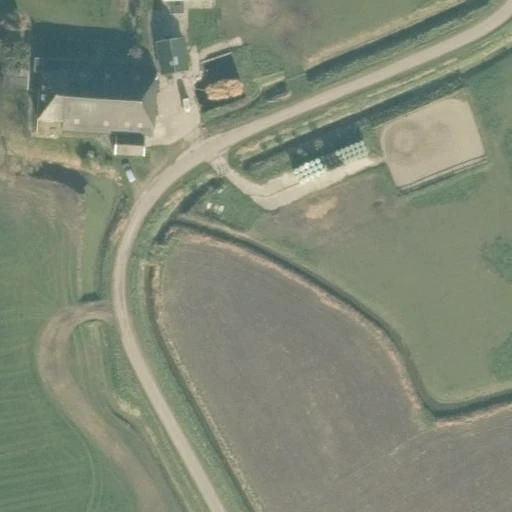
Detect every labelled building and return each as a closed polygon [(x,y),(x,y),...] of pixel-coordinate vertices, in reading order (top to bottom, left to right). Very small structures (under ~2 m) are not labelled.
[(208,0),(162,0),(163,1),(171,1),(171,11),(181,11),(180,1),(208,1),(208,0)] [(162,77),(188,73),(183,39),(157,44),(162,77)] [(153,138),(154,113),(156,74),(66,69),(66,63),(34,62),(33,75),(40,76),(37,124),(62,125),(61,134),(115,136),(114,156),(143,157),(144,137),(153,138)] [(27,91),(27,79),(3,77),(2,89),(27,91)] [(215,203),(210,218),(222,222),(227,207),(215,203)]
